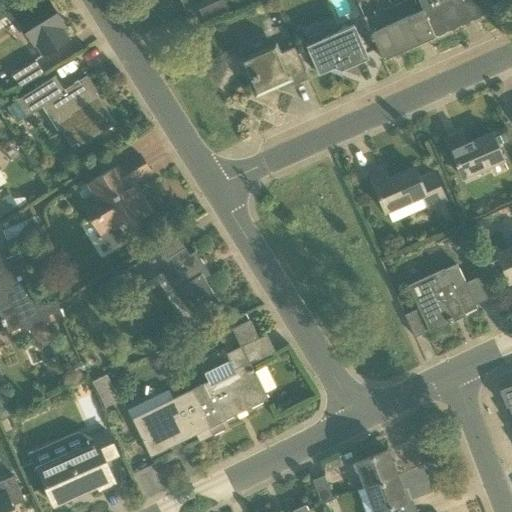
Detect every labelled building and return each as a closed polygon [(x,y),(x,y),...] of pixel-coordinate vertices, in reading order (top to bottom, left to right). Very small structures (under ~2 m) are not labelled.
[(45,55),(69,39),(61,28),(65,25),(49,0),(18,19),(35,45),(37,44),(45,55)] [(221,0),(199,10),(204,22),(229,11),(224,0),(221,0)] [(485,14),(478,0),(444,0),(422,10),(434,37),(485,14)] [(383,60),(434,37),(422,10),(371,33),(383,60)] [(343,69),(369,58),(354,25),(306,46),(308,50),(298,54),(306,71),(315,67),(319,74),(334,67),(344,71),(344,70),(343,69)] [(306,71),(298,54),(295,47),(278,55),(275,48),(243,61),(257,93),(287,79),(290,87),(309,78),(306,71)] [(20,88),(44,73),(36,60),(12,75),(20,88)] [(17,122),(26,116),(26,117),(45,105),(74,150),(116,124),(106,108),(102,111),(97,103),(101,100),(87,78),(79,82),(78,80),(74,83),(75,85),(66,91),(56,76),(7,107),(17,122)] [(503,160),(491,133),(465,144),(460,133),(446,139),(463,178),(503,160)] [(137,219),(151,210),(145,200),(140,203),(128,184),(150,170),(140,155),(119,168),(118,166),(90,184),(97,196),(84,203),(103,234),(134,215),(137,219)] [(446,200),(442,190),(434,172),(419,179),(414,167),(388,178),(383,167),(369,173),(386,212),(422,197),(427,209),(446,200)] [(483,219),(475,222),(476,239),(489,239),(487,219),(483,219)] [(470,243),(465,228),(450,234),(456,249),(470,243)] [(5,325),(9,333),(61,311),(56,301),(38,309),(15,255),(7,259),(1,245),(0,245),(0,302),(2,306),(0,307),(0,313),(3,319),(1,320),(4,325),(5,325)] [(479,253),(480,256),(489,274),(503,267),(509,282),(511,281),(511,248),(500,254),(496,245),(479,253)] [(143,294),(159,283),(185,324),(219,302),(198,268),(204,264),(196,251),(190,255),(185,247),(169,258),(163,247),(128,269),(143,294)] [(460,316),(477,308),(458,265),(410,286),(420,308),(405,315),(416,337),(449,321),(450,323),(454,322),(451,316),(458,313),(460,316)] [(249,319),(232,328),(242,346),(258,338),(249,319)] [(246,410),(268,399),(242,346),(226,354),(234,369),(190,390),(212,436),(226,429),(222,422),(237,415),(235,411),(245,407),(246,410)] [(106,376),(92,382),(104,408),(118,401),(106,376)] [(199,442),(212,436),(190,390),(132,419),(150,457),(172,446),(171,443),(180,439),(181,442),(196,435),(199,442)] [(114,483),(105,462),(119,456),(107,428),(89,436),(93,445),(38,469),(53,504),(97,484),(100,490),(114,483)] [(365,487),(397,475),(387,450),(356,462),(365,487)] [(334,499),(332,494),(325,475),(313,480),(322,504),(334,499)] [(394,511),(393,507),(407,502),(397,475),(365,487),(358,490),(366,511),(394,511)] [(14,511),(12,505),(25,499),(14,476),(0,482),(0,511),(14,511)]
